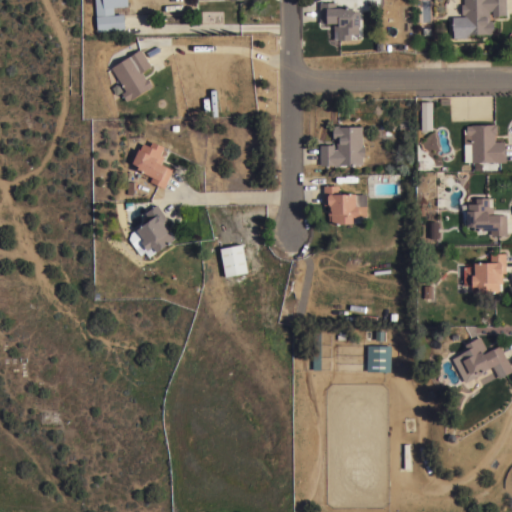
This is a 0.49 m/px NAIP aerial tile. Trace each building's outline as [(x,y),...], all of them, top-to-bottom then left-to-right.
[(95,0),(127,0),(128,6),(113,7),(113,15),(123,14),(125,29),(97,31),(96,17),(95,0)] [(464,13),(461,14),(461,3),(464,3),(464,0),(505,0),(506,14),(492,15),(492,10),(489,10),(489,20),(492,20),(492,22),(493,22),(493,31),(492,31),(492,33),(487,33),(467,33),(467,38),(453,38),(453,30),(452,30),(452,17),(464,17),(464,13)] [(319,2),(336,2),(336,7),(352,6),(352,11),(359,10),(359,26),(358,26),(358,33),(350,33),(351,38),(337,39),(337,30),(333,30),(333,22),(326,22),(326,21),(320,22),(319,2)] [(140,48),(151,65),(142,71),(146,78),(147,77),(152,85),(151,85),(151,86),(130,99),(129,98),(126,100),(121,92),(125,90),(111,67),(140,48)] [(431,130),(430,102),(419,102),(419,130),(431,130)] [(494,124),(494,123),(495,123),(495,124),(496,124),(497,133),(495,133),(495,134),(495,140),(504,140),(504,147),(505,147),(506,161),(494,162),(494,161),(471,161),(471,140),(464,140),(464,134),(466,134),(466,125),(471,125),(471,124),(494,124)] [(362,145),(364,145),(364,156),(362,156),(362,163),(340,164),(320,165),(320,144),(333,144),(333,148),(337,148),(337,139),(334,139),(334,137),(333,137),(332,127),(334,127),(334,125),(338,125),(338,126),(361,126),(362,145)] [(164,187),(150,180),(152,176),(136,169),(138,165),(132,162),(138,148),(140,149),(143,142),(149,145),(152,140),(163,146),(159,154),(164,156),(160,163),(167,166),(166,166),(172,169),(164,187)] [(331,223),(331,214),(328,214),(327,204),(324,204),(323,185),(338,184),(339,193),(355,193),(355,194),(366,193),(366,215),(358,216),(352,217),(352,223),(331,223)] [(488,197),(489,206),(493,206),(493,214),(500,214),(506,214),(506,234),(490,234),(490,229),(474,230),(474,226),(467,226),(466,210),(468,210),(468,203),(475,203),(475,197),(488,197)] [(168,220),(165,222),(171,230),(168,232),(173,240),(156,252),(152,246),(147,250),(143,243),(136,248),(129,238),(131,232),(137,228),(137,229),(150,220),(144,212),(157,204),(168,220)] [(437,238),(429,238),(429,221),(437,221),(437,238)] [(247,268),(224,272),(220,248),(242,243),(247,268)] [(505,253),(506,272),(502,272),(502,282),(499,282),(499,292),(478,292),(477,285),(472,286),(472,284),(464,284),(463,266),(472,266),(472,263),(474,263),(474,262),(490,262),(490,253),(505,253)] [(480,336),(488,351),(499,345),(509,363),(511,368),(511,370),(499,378),(493,367),(465,382),(452,358),(461,353),(460,353),(467,349),(464,344),(475,338),(480,336)] [(390,371),(367,371),(367,344),(390,345),(390,371)]
